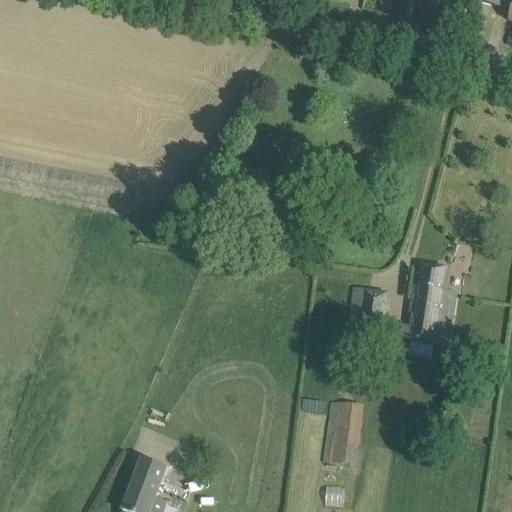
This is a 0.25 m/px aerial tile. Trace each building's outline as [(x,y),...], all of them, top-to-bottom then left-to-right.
[(472,0),(472,2),(497,8),(499,0),(472,0)] [(403,326),(401,340),(412,342),(409,358),(433,362),(435,345),(449,348),(457,293),(448,292),(451,270),(418,265),(411,314),(413,315),(412,327),(403,326)] [(390,292),(354,287),(342,375),(359,377),(365,345),(383,348),(390,292)] [(356,470),(364,407),(336,404),(329,466),(356,470)] [(160,486),(136,477),(123,511),(162,511),(166,503),(155,499),(160,486)]
